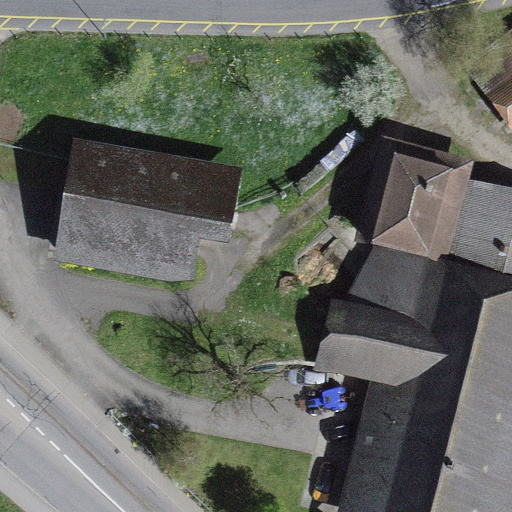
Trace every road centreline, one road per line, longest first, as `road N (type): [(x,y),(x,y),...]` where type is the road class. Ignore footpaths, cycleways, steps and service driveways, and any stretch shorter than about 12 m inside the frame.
road 1 (residential): [(173,0),(341,0)]
road 2 (primary): [(0,403),(122,511)]
